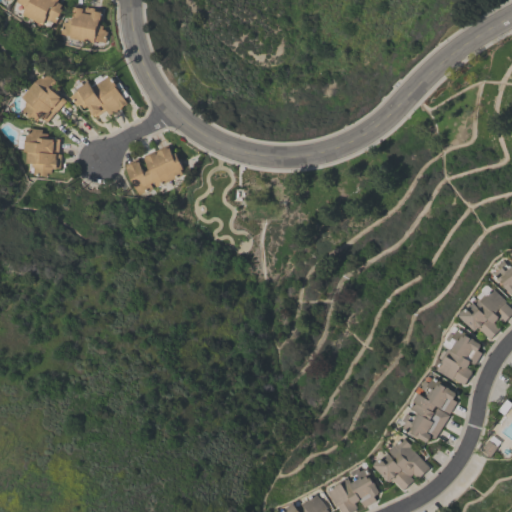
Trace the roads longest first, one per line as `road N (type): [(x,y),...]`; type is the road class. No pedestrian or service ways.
road 1 (tertiary): [(511,17),(441,66),(366,134),(311,154),(273,155),(212,136),(175,107),(146,63),(132,0)]
road 2 (residential): [(511,337),(482,383),(460,458),(434,488),(393,511)]
